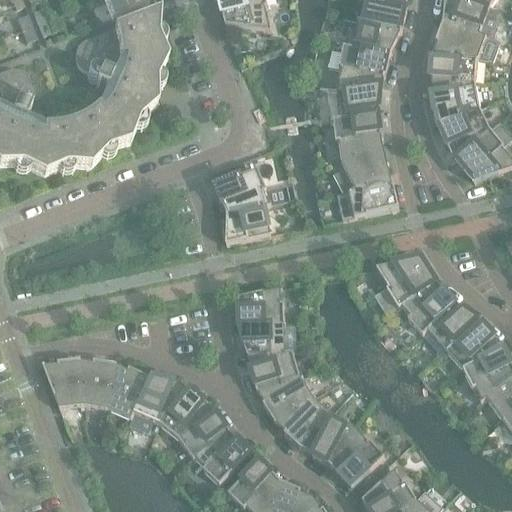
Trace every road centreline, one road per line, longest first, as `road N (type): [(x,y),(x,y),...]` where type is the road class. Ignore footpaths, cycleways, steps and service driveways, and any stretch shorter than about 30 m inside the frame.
road 1 (residential): [(410,74),(398,88),(395,128),(414,216),(450,279),(511,337)]
road 2 (residential): [(511,294),(427,140),(410,74)]
road 3 (residential): [(229,393),(117,345),(75,340),(16,356)]
road 4 (residential): [(0,235),(192,162)]
road 5 (residential): [(192,162),(233,147),(243,129),(195,0)]
road 6 (residential): [(345,511),(266,442),(229,393)]
road 7 (residential): [(76,511),(16,356)]
